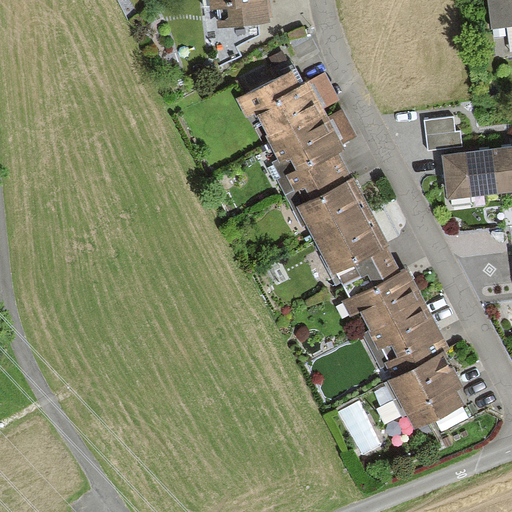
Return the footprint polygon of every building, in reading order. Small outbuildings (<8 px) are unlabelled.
[(211,0),(212,2),(227,0),(228,0),(230,14),(217,16),(218,22),(271,14),(268,0),(211,0)] [(511,0),(489,0),(492,21),(511,18),(511,0)] [(294,65),(237,95),(247,114),(258,108),(270,131),(324,102),(337,96),(324,70),(302,81),(294,65)] [(330,113),(324,102),(270,131),(267,132),(280,158),(291,152),(297,164),(286,169),(294,184),(346,158),(339,145),(346,142),(344,139),(354,133),(341,108),(330,113)] [(454,114),(426,117),(427,132),(456,129),(454,114)] [(456,129),(427,132),(429,147),(463,144),(461,128),(456,129)] [(511,140),(496,142),(502,186),(511,184),(511,140)] [(444,149),(449,192),(502,186),(496,142),(444,149)] [(346,158),(294,184),(301,198),(299,199),(319,236),(372,209),(346,158)] [(372,209),(319,236),(341,279),(395,252),(372,209)] [(395,252),(341,279),(349,294),(343,297),(352,313),(363,307),(371,323),(426,295),(408,260),(401,264),(395,252)] [(426,295),(371,323),(368,325),(378,344),(392,337),(406,364),(445,343),(450,341),(426,295)] [(445,343),(406,364),(390,372),(416,423),(465,398),(456,381),(463,377),(445,343)]
